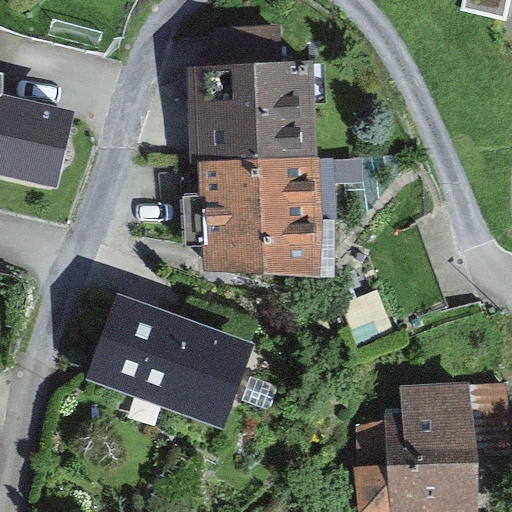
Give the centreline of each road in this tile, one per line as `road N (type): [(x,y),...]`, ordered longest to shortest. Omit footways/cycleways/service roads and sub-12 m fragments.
road 1 (residential): [(7,511),(40,345),(76,243),(153,43),(194,0)]
road 2 (residential): [(348,0),(380,33),(478,244),(511,288)]
